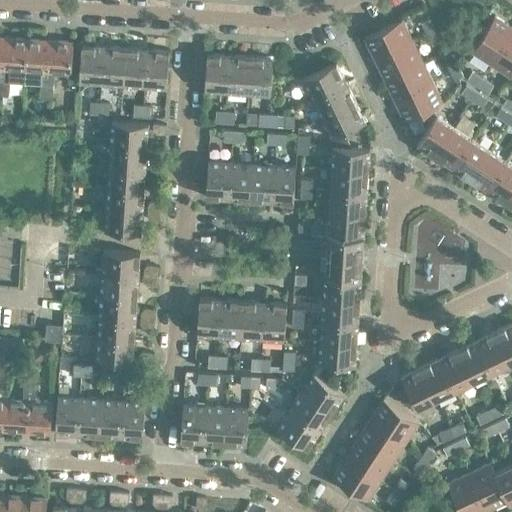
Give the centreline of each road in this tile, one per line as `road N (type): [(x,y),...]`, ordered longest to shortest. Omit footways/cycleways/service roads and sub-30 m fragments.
road 1 (residential): [(511,241),(406,185),(395,211),(384,328),(403,345),(511,299)]
road 2 (residential): [(0,298),(30,300),(37,243),(52,234),(180,244)]
road 3 (residential): [(192,12),(180,244)]
road 4 (residential): [(180,244),(162,471)]
road 5 (residential): [(192,12),(0,1)]
road 6 (residential): [(0,462),(162,471)]
road 7 (residential): [(162,471),(254,475),(309,511)]
road 8 (residential): [(339,0),(301,19),(192,12)]
